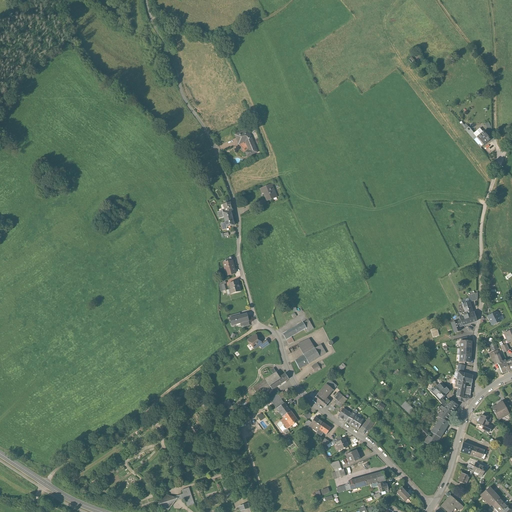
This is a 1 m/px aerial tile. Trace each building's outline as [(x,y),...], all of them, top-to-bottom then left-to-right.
[(462,127),(480,149),(482,147),(484,149),(491,143),(480,129),(474,134),(466,124),(462,127)] [(258,154),(253,141),(249,130),(234,136),(239,147),(246,144),(249,152),(245,153),(247,158),(258,154)] [(277,196),(272,183),(262,186),(267,200),(277,196)] [(231,201),(223,202),(225,211),(231,210),(233,209),(231,201)] [(226,222),(227,227),(235,225),(231,210),(225,211),(223,212),(224,217),(226,222)] [(233,259),(222,262),(225,276),(237,273),(233,259)] [(511,268),(509,263),(500,268),(505,277),(511,273),(511,268)] [(238,280),(228,283),(231,293),(240,291),(238,280)] [(465,314),(473,311),(470,301),(461,305),(465,314)] [(473,311),(465,314),(458,316),(460,321),(462,326),(477,320),(473,311)] [(247,312),(229,317),(231,325),(249,321),(247,312)] [(488,316),(492,325),(501,321),(497,312),(488,316)] [(307,327),(303,321),(283,333),(287,339),(307,327)] [(462,326),(460,321),(451,324),(454,333),(461,330),(460,327),(462,326)] [(255,334),(248,339),(255,349),(263,343),(255,334)] [(304,352),(309,362),(320,356),(314,346),(304,352)] [(304,352),(294,357),(299,367),(309,362),(304,352)] [(497,364),(501,374),(509,371),(505,361),(501,363),(497,364)] [(312,365),(315,372),(321,369),(318,363),(312,365)] [(265,377),(272,387),(288,377),(286,372),(280,376),(276,370),(265,377)] [(464,372),(462,372),(457,371),(455,379),(462,381),(464,372)] [(272,387),(265,377),(252,386),(259,396),(272,387)] [(439,377),(434,382),(445,393),(449,389),(439,377)] [(453,386),(458,387),(464,389),(465,382),(462,381),(455,379),(453,386)] [(318,390),(326,396),(332,387),(325,381),(318,390)] [(445,393),(434,382),(428,387),(444,403),(446,399),(443,395),(445,393)] [(462,398),(464,389),(458,387),(456,396),(462,398)] [(329,398),(326,396),(318,390),(313,397),(323,405),(329,398)] [(342,407),(348,398),(338,391),(334,397),(339,400),(337,403),(342,407)] [(457,403),(448,397),(446,399),(444,403),(437,413),(439,414),(447,419),(457,403)] [(282,414),(291,409),(285,400),(276,406),(282,414)] [(402,406),(410,413),(415,408),(406,401),(402,406)] [(500,402),(489,408),(496,420),(506,415),(500,402)] [(336,414),(345,420),(350,411),(340,406),(336,414)] [(280,418),(286,427),(298,419),(291,409),(282,414),(283,416),(280,418)] [(345,420),(351,423),(358,427),(363,419),(355,414),(350,411),(345,420)] [(262,412),(258,416),(261,420),(266,417),(262,412)] [(441,434),(449,420),(447,419),(439,414),(430,428),(433,430),(441,434)] [(316,430),(322,421),(314,415),(308,425),(316,430)] [(488,421),(480,417),(475,427),(479,429),(477,432),(487,437),(491,429),(486,426),(488,421)] [(330,426),(322,421),(316,430),(322,434),(323,431),(326,433),(330,426)] [(367,421),(362,427),(368,432),(373,426),(367,421)] [(441,434),(433,430),(425,443),(433,448),(441,434)] [(337,438),(339,446),(349,444),(347,436),(337,438)] [(483,449),(462,442),(459,452),(480,458),(483,449)] [(357,446),(344,451),(348,460),(361,455),(357,446)] [(485,463),(474,459),(471,469),(482,472),(485,463)] [(347,475),(345,468),(343,469),(340,460),(332,463),(334,472),(333,472),(335,479),(347,475)] [(373,471),(376,480),(385,477),(382,468),(373,471)] [(468,473),(460,470),(457,478),(466,481),(468,473)] [(363,473),(365,483),(376,480),(373,471),(363,473)] [(365,483),(363,473),(347,477),(350,487),(365,483)] [(387,489),(385,482),(378,484),(380,491),(387,489)] [(480,489),(485,495),(493,487),(488,482),(480,489)] [(405,499),(411,493),(402,483),(395,489),(405,499)] [(189,487),(181,490),(187,507),(195,505),(189,487)] [(498,493),(493,487),(485,495),(490,500),(492,499),(498,493)] [(450,491),(441,502),(450,510),(455,504),(459,507),(463,503),(450,491)] [(492,499),(497,504),(503,499),(498,493),(492,499)] [(169,510),(178,498),(163,494),(158,505),(169,510)] [(509,504),(503,499),(497,504),(502,510),(505,507),(509,504)] [(243,504),(238,506),(239,510),(240,511),(245,510),(250,508),(250,507),(248,503),(243,504)]
